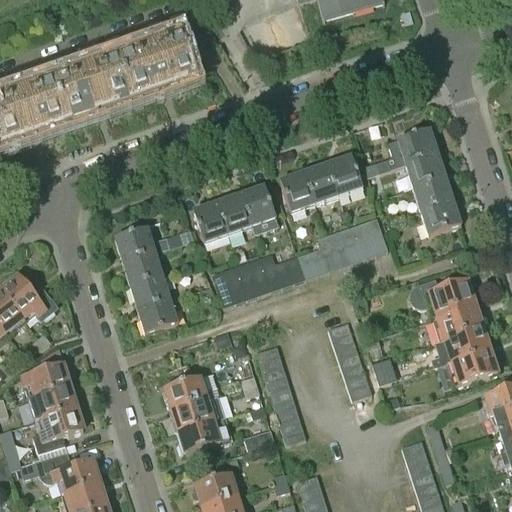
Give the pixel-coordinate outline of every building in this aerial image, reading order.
[(294,0),(298,9),(316,3),(322,25),(383,8),(381,0),(294,0)] [(242,31),(255,64),(255,65),(278,56),(277,53),(286,49),(287,52),(309,43),(295,9),(273,18),(274,21),(265,25),(264,22),(242,31)] [(405,31),(412,28),(409,17),(401,19),(405,31)] [(198,86),(182,41),(115,64),(131,109),(198,86)] [(66,132),(131,109),(115,64),(50,87),(66,132)] [(0,148),(2,154),(66,132),(50,87),(0,104),(0,148)] [(397,146),(404,168),(437,158),(429,136),(397,146)] [(445,183),(437,158),(404,168),(412,193),(445,183)] [(324,172),(335,203),(362,194),(351,162),(324,172)] [(376,168),(379,180),(392,176),(388,164),(376,168)] [(367,184),(379,180),(376,168),(363,173),(367,184)] [(304,179),(314,211),(335,203),(324,172),(304,179)] [(314,211),(304,179),(279,187),(290,219),(314,211)] [(445,183),(412,193),(420,217),(452,207),(445,183)] [(239,201),(249,233),(275,224),(264,192),(239,201)] [(249,233),(239,201),(216,209),(227,241),(249,233)] [(460,232),(452,207),(420,217),(428,242),(460,232)] [(227,241),(216,209),(192,217),(203,249),(227,241)] [(373,261),(387,257),(376,224),(362,229),(373,261)] [(373,261),(362,229),(350,233),(353,242),(361,266),(373,261)] [(353,242),(350,233),(339,237),(342,246),(353,242)] [(122,269),(155,259),(155,258),(179,251),(176,241),(152,249),(147,234),(114,244),(122,269)] [(176,241),(179,251),(194,246),(191,236),(176,241)] [(342,246),(339,237),(327,241),(330,250),(342,246)] [(330,250),(327,241),(317,245),(320,253),(330,250)] [(342,246),(350,269),(361,266),(353,242),(342,246)] [(330,250),(338,274),(350,269),(342,246),(330,250)] [(320,255),(328,277),(338,274),(330,250),(320,253),(320,255)] [(306,259),(314,282),(328,277),(320,255),(306,259)] [(129,292),(162,281),(155,259),(122,269),(129,292)] [(295,263),(303,286),(314,282),(306,259),(295,263)] [(272,270),(274,269),(271,261),(258,265),(260,274),(272,270)] [(303,286),(295,263),(284,267),(291,290),(303,286)] [(260,274),(258,265),(246,270),(249,277),(260,274)] [(291,290),(284,267),(274,270),(274,269),(272,270),(280,294),(291,290)] [(249,277),(246,270),(233,274),(236,282),(249,277)] [(260,274),(268,298),(280,294),(272,270),(260,274)] [(222,278),(233,310),(245,306),(236,282),(233,274),(222,278)] [(260,274),(249,277),(257,301),(268,298),(260,274)] [(236,282),(245,306),(257,301),(249,277),(236,282)] [(212,281),(223,313),(233,310),(222,278),(212,281)] [(167,297),(162,281),(129,292),(137,317),(170,306),(176,304),(173,295),(167,297)] [(0,296),(0,298),(22,326),(33,317),(41,327),(56,314),(40,294),(32,300),(18,282),(0,296)] [(467,288),(438,297),(435,288),(423,292),(416,294),(415,295),(413,297),(412,299),(411,301),(411,302),(411,304),(411,306),(411,307),(411,308),(413,310),(413,311),(414,311),(416,313),(418,314),(420,314),(423,315),(427,313),(431,327),(437,325),(475,312),(474,309),(477,306),(475,299),(471,299),(467,288)] [(0,336),(3,341),(22,326),(0,298),(0,336)] [(366,313),(364,304),(351,308),(354,316),(366,313)] [(170,306),(137,317),(144,341),(177,330),(170,306)] [(478,321),(475,312),(437,325),(444,347),(482,334),(482,333),(485,330),(482,322),(478,321)] [(327,335),(331,345),(351,338),(347,328),(327,335)] [(451,370),(490,357),(487,347),(489,344),(487,336),(483,335),(482,334),(444,347),(451,370)] [(362,340),(364,348),(377,344),(374,336),(362,340)] [(213,342),(217,354),(231,349),(227,338),(213,342)] [(331,345),(334,355),(354,348),(351,338),(331,345)] [(45,352),(50,348),(43,339),(38,344),(45,352)] [(39,357),(45,352),(38,344),(32,348),(39,357)] [(379,352),(377,344),(364,348),(367,356),(379,352)] [(334,355),(338,365),(358,359),(354,348),(334,355)] [(256,358),(260,369),(280,362),(277,352),(256,358)] [(61,365),(58,354),(51,359),(45,362),(40,366),(42,370),(61,365)] [(490,359),(490,357),(451,370),(459,393),(497,380),(494,371),(497,368),(495,360),(490,359)] [(338,365),(341,376),(361,369),(358,359),(338,365)] [(260,369),(263,379),(283,373),(280,362),(260,369)] [(8,382),(14,377),(7,369),(1,373),(8,382)] [(341,376),(344,386),(365,379),(361,369),(341,376)] [(34,403),(69,392),(63,371),(21,384),(24,394),(31,392),(34,403)] [(263,379),(266,389),(286,383),(283,373),(263,379)] [(344,386),(348,396),(368,389),(365,379),(344,386)] [(212,380),(199,384),(165,394),(165,398),(163,398),(166,408),(168,407),(171,416),(218,400),(212,380)] [(389,380),(376,384),(379,392),(391,388),(389,380)] [(241,386),(243,395),(256,391),(253,382),(241,386)] [(266,389),(269,400),(289,393),(286,383),(266,389)] [(348,396),(351,406),(371,400),(368,389),(348,396)] [(259,400),(256,391),(243,395),(246,404),(259,400)] [(69,392),(34,403),(41,425),(76,414),(69,392)] [(269,400),(272,410),(293,404),(289,393),(269,400)] [(511,436),(511,394),(485,403),(487,411),(485,412),(489,424),(492,423),(498,441),(511,436)] [(218,400),(171,416),(174,427),(172,428),(175,437),(177,436),(179,440),(213,428),(224,425),(218,403),(219,402),(218,400)] [(272,410),(276,420),(296,414),(293,404),(272,410)] [(396,404),(384,407),(387,416),(399,412),(396,404)] [(0,414),(0,424),(8,421),(5,413),(0,414)] [(265,421),(263,413),(250,417),(253,425),(265,421)] [(42,450),(83,437),(76,414),(41,425),(35,427),(42,450)] [(276,420),(279,431),(299,425),(296,414),(276,420)] [(279,431),(282,441),(302,435),(299,425),(279,431)] [(213,428),(179,440),(181,449),(179,450),(181,459),(184,458),(185,461),(220,451),(213,428)] [(427,433),(430,442),(438,440),(435,430),(427,433)] [(285,451),(305,445),(302,435),(282,441),(285,451)] [(508,473),(510,480),(511,479),(511,436),(498,441),(504,460),(501,461),(505,474),(508,473)] [(274,450),(270,437),(244,445),(248,458),(274,450)] [(430,442),(433,452),(441,449),(438,440),(430,442)] [(404,463),(425,456),(421,446),(401,453),(404,463)] [(433,452),(436,461),(445,459),(441,449),(433,452)] [(428,467),(425,456),(404,463),(408,473),(428,467)] [(62,500),(64,499),(99,488),(93,468),(74,474),(69,458),(20,474),(24,485),(42,480),(43,481),(44,483),(45,484),(47,486),(48,486),(50,487),(52,487),(54,487),(58,486),(62,500)] [(436,461),(440,471),(448,468),(445,459),(436,461)] [(0,478),(7,486),(12,479),(11,477),(8,468),(6,462),(0,464),(0,478)] [(239,471),(237,463),(228,466),(231,473),(239,471)] [(19,474),(19,472),(17,465),(8,468),(11,477),(19,474)] [(431,477),(428,467),(408,473),(411,483),(431,477)] [(440,471),(443,480),(451,478),(448,468),(440,471)] [(435,487),(431,477),(411,483),(414,494),(435,487)] [(451,478),(443,480),(446,490),(454,487),(451,478)] [(274,492),(286,488),(284,479),(271,483),(274,492)] [(201,511),(202,511),(236,501),(230,481),(195,492),(196,495),(193,496),(196,505),(199,505),(201,511)] [(297,487),(300,498),(320,492),(317,481),(297,487)] [(438,498),(435,487),(414,494),(418,504),(438,498)] [(99,488),(64,499),(68,511),(103,511),(106,511),(99,488)] [(286,488),(274,492),(276,501),(289,497),(286,488)] [(300,498),(303,508),(323,502),(320,492),(300,498)] [(428,511),(441,508),(438,498),(418,504),(420,511),(428,511)] [(239,511),(236,501),(202,511),(239,511)] [(303,508),(304,511),(326,511),(323,502),(303,508)]
